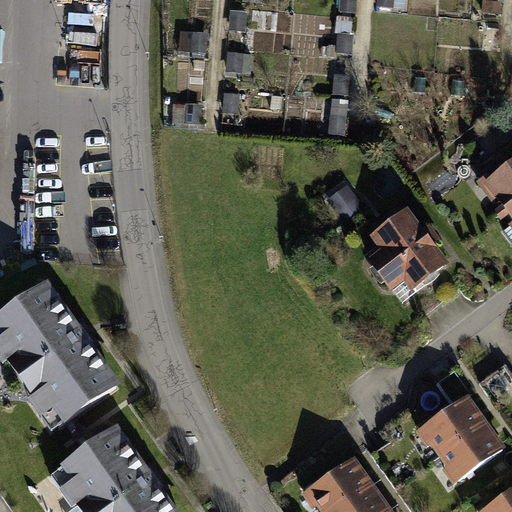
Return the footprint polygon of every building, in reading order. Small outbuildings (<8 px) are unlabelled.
[(497,170),(479,184),(493,202),(496,199),(501,206),(495,211),(501,218),(507,214),(511,220),(511,222),(509,225),(511,228),(511,164),(500,173),(497,170)] [(352,227),(372,215),(358,193),(338,205),(352,227)] [(409,210),(366,247),(377,259),(363,271),(389,300),(402,289),(411,299),(454,262),(409,210)] [(45,284),(0,315),(0,367),(3,365),(26,397),(23,399),(38,420),(40,418),(50,433),(117,386),(45,284)] [(467,397),(415,434),(427,450),(430,448),(444,467),(440,470),(453,488),(506,450),(494,434),(481,415),(467,397)] [(61,493),(58,494),(69,510),(75,506),(79,511),(174,511),(115,430),(49,477),(61,493)] [(353,458),(301,496),(312,511),(391,511),(381,496),(366,476),(353,458)] [(511,511),(511,492),(484,511),(511,511)]
